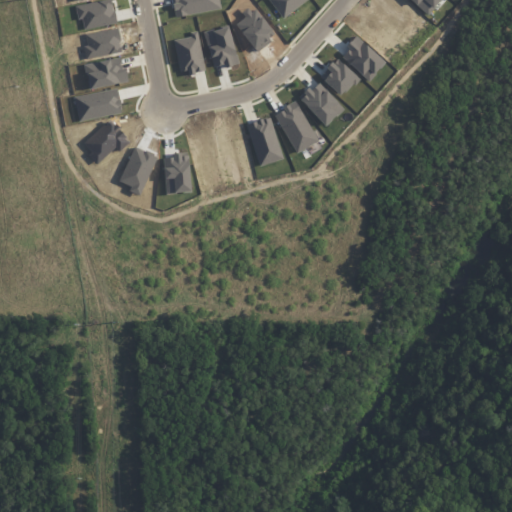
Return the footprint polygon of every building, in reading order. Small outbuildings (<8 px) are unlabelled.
[(117,22),(113,0),(103,0),(76,4),(78,18),(83,18),(84,27),(117,22)] [(221,7),(219,0),(173,0),(177,16),(221,7)] [(269,0),(283,18),(305,0),(269,0)] [(429,14),(440,0),(414,0),(415,0),(414,1),(429,14)] [(205,31),(215,65),(227,62),(228,66),(241,62),(230,24),(205,31)] [(205,70),(198,32),(174,37),(179,71),(189,69),(190,73),(205,70)] [(370,80),(387,61),(359,35),(341,54),(370,80)] [(359,76),(339,56),(321,74),(341,94),(359,76)] [(345,107),(319,79),(300,97),(327,124),(345,107)] [(124,111),(119,86),(74,96),(80,121),(124,111)] [(274,113),(295,152),(318,140),(296,100),(274,113)] [(259,165),(283,158),(270,116),(247,123),(259,165)] [(167,192),(193,190),(190,153),(164,155),(167,192)]
